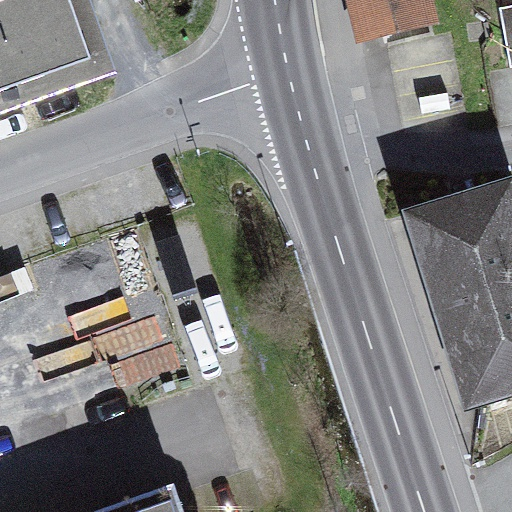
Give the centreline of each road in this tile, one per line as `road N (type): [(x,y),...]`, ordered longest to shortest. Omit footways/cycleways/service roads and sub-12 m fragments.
road 1 (tertiary): [(318,183),(424,511)]
road 2 (residential): [(287,78),(0,186)]
road 3 (residential): [(511,148),(318,183)]
road 4 (unknown): [(0,474),(188,431)]
